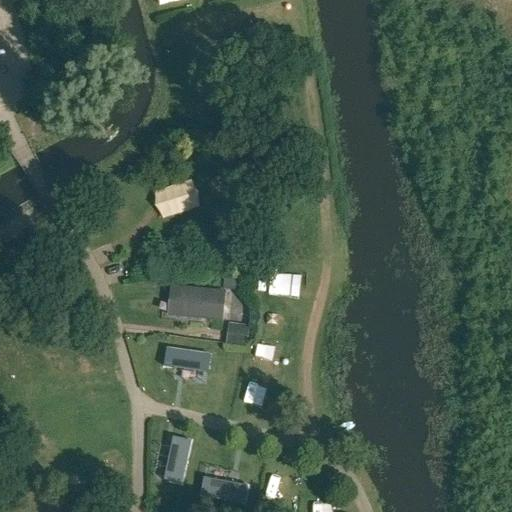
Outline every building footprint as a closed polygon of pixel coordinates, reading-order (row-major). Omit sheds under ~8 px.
[(170,217),(211,203),(201,175),(160,190),(170,217)] [(245,287),(246,273),(229,273),(229,286),(245,287)] [(258,294),(310,311),(316,294),(264,277),(258,294)] [(222,322),(225,293),(173,288),(170,317),(222,322)] [(247,346),(250,330),(230,327),(227,343),(247,346)] [(252,341),(247,393),(269,395),(274,343),(252,341)] [(169,349),(167,349),(164,367),(165,367),(182,370),(205,373),(208,374),(210,355),(209,355),(186,352),(169,349)] [(182,485),(191,443),(173,439),(164,481),(182,485)] [(289,509),(295,465),(277,463),(271,506),(289,509)] [(200,497),(244,506),(248,487),(204,479),(200,497)]
